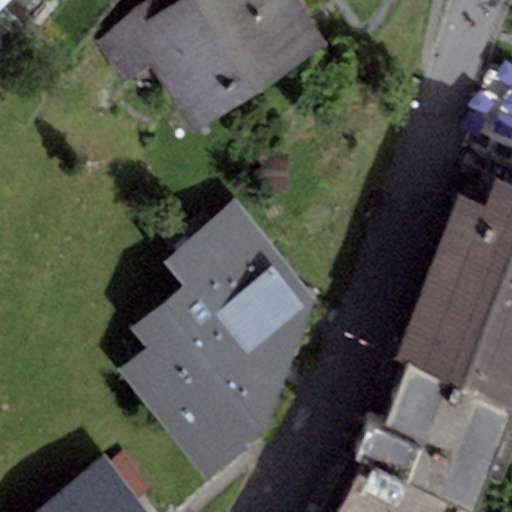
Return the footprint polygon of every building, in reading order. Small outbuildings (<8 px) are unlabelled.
[(0,0),(0,47),(21,22),(0,4),(0,0)] [(109,39),(125,64),(158,42),(196,103),(306,29),(284,0),(152,0),(137,11),(109,39)] [(409,347),(503,382),(511,357),(511,178),(482,168),(470,198),(463,196),(450,227),(458,230),(414,347),(410,345),(409,347)] [(302,293),(230,206),(173,253),(192,275),(166,297),(176,309),(150,330),(159,342),(133,364),(206,451),(236,426),(226,414),(252,393),(243,381),(269,360),(259,348),(286,326),(276,314),(302,293)] [(446,511),(462,483),(474,489),(511,390),(511,385),(503,382),(409,347),(383,412),(369,406),(355,442),(367,446),(332,511),(446,511)] [(134,511),(115,491),(136,474),(119,454),(46,511),(134,511)]
